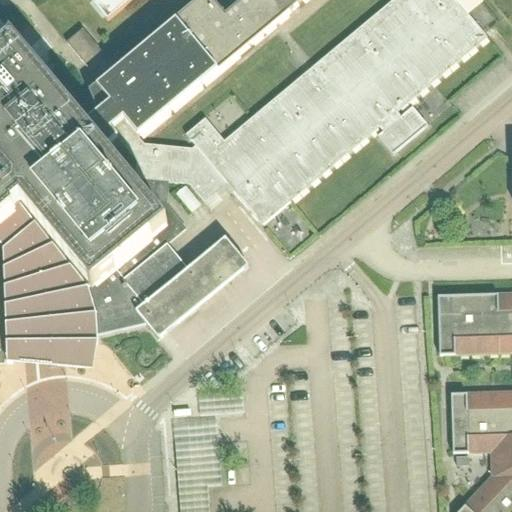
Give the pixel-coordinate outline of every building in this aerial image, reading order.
[(0,367),(6,368),(8,348),(24,348),(28,348),(27,348),(27,349),(28,350),(28,351),(28,352),(28,353),(29,353),(29,354),(30,354),(30,355),(31,355),(31,356),(32,356),(33,356),(33,357),(34,357),(35,357),(36,357),(36,358),(37,358),(38,358),(38,357),(39,357),(40,357),(41,357),(42,356),(44,355),(45,354),(46,352),(47,351),(47,349),(47,347),(99,347),(99,339),(147,328),(116,291),(168,247),(187,232),(163,203),(167,186),(193,190),(206,206),(228,188),(196,150),(193,153),(145,148),(139,141),(307,0),(246,0),(239,7),(226,17),(217,8),(210,0),(202,0),(116,72),(83,32),(67,45),(100,85),(89,94),(97,115),(83,127),(0,27),(0,367)] [(96,0),(106,12),(120,0),(96,0)] [(397,0),(396,1),(316,69),(225,145),(206,122),(187,138),(196,150),(228,188),(263,229),(380,131),(384,135),(378,140),(393,158),(428,129),(413,111),(402,120),(397,115),(487,40),(484,37),(484,36),(462,10),(453,0),(397,0)] [(224,0),(224,2),(217,8),(226,17),(239,7),(233,0),(224,0)] [(183,199),(201,220),(208,213),(191,193),(183,199)] [(249,270),(226,242),(188,273),(168,247),(116,291),(147,328),(160,343),(249,270)] [(511,511),(511,297),(438,299),(439,358),(511,356),(511,395),(451,397),(453,457),(491,455),(492,480),(461,511),(511,511)] [(53,384),(70,385),(70,371),(54,371),(53,384)] [(181,511),(209,511),(208,486),(222,486),(218,422),(175,426),(181,511)]
